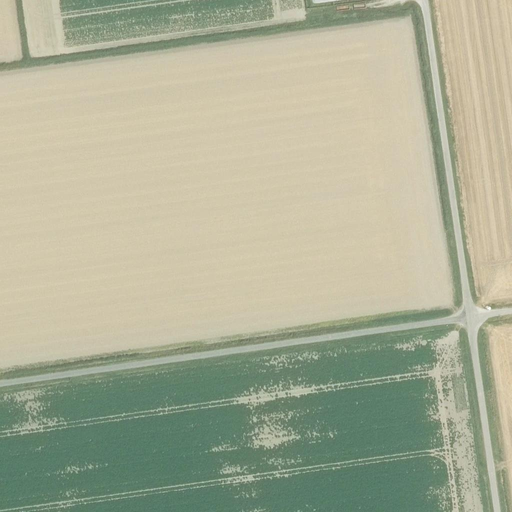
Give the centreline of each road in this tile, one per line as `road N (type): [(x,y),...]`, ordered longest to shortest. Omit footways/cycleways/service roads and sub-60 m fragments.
road 1 (unclassified): [(0,385),(469,317)]
road 2 (unclassified): [(469,317),(423,0)]
road 3 (unclassified): [(496,511),(469,317)]
